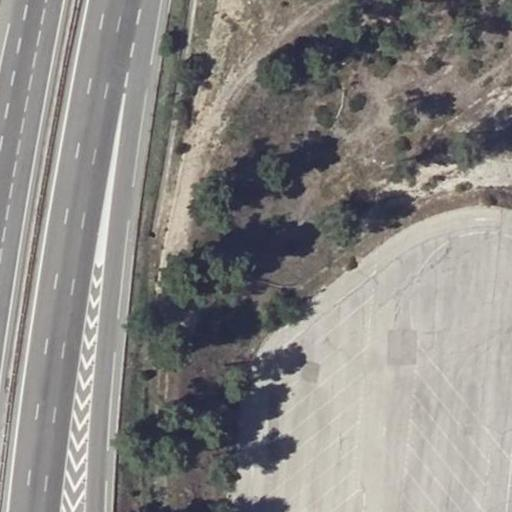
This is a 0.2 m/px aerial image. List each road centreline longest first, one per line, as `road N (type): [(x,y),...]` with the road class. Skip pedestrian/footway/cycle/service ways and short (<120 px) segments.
road 1 (motorway): [(35,511),(75,224),(117,0)]
road 2 (motorway): [(98,511),(128,120),(126,0)]
road 3 (motorway): [(36,0),(6,122),(0,198)]
